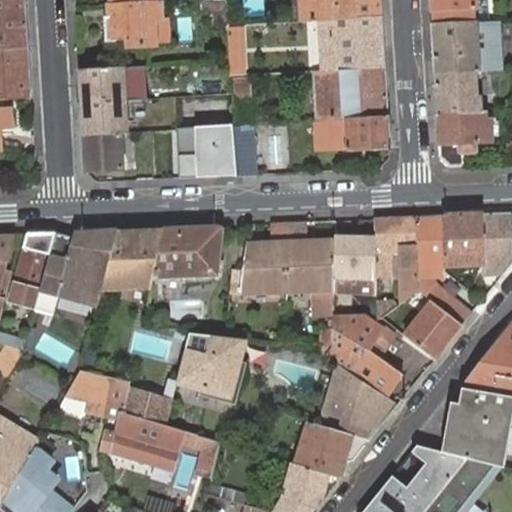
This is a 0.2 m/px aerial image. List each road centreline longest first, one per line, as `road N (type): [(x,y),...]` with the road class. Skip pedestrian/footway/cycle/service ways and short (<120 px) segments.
road 1 (residential): [(63,213),(417,199)]
road 2 (residential): [(511,296),(341,511)]
road 3 (residential): [(50,0),(63,213)]
road 4 (residential): [(417,199),(405,0)]
